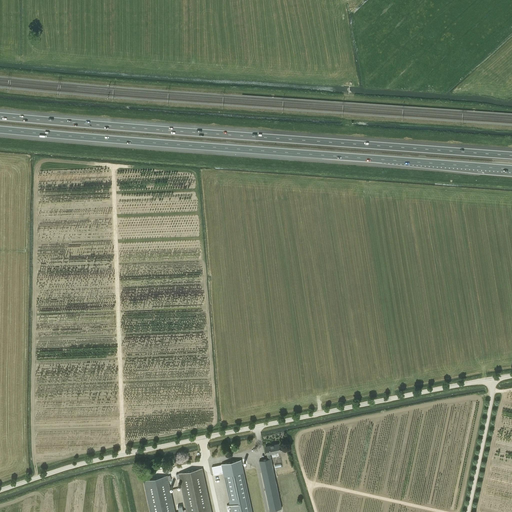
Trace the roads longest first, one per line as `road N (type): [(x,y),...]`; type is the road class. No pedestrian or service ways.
road 1 (motorway): [(0,128),(511,169)]
road 2 (motorway): [(511,155),(0,116)]
road 3 (unclassified): [(0,490),(123,454),(490,379)]
road 4 (track): [(113,165),(123,454)]
road 5 (track): [(441,511),(307,486)]
road 6 (unclassified): [(468,511),(490,379)]
